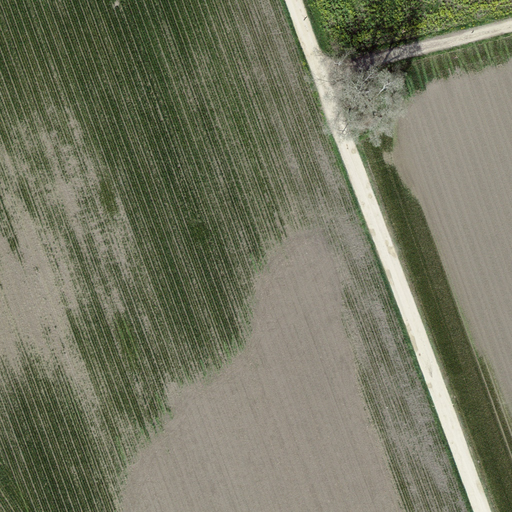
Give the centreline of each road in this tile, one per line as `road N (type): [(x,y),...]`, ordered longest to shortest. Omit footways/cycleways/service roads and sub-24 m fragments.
road 1 (track): [(296,0),(484,511)]
road 2 (track): [(511,14),(319,65)]
